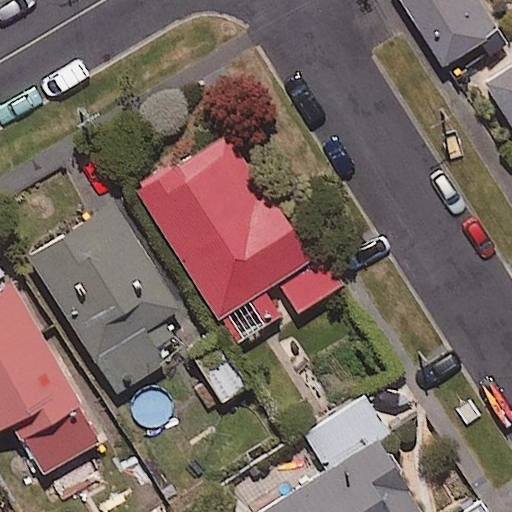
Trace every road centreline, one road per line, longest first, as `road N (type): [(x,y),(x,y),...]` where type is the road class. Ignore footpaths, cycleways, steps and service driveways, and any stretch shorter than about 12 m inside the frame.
road 1 (residential): [(296,0),(511,344)]
road 2 (residential): [(105,0),(0,62)]
